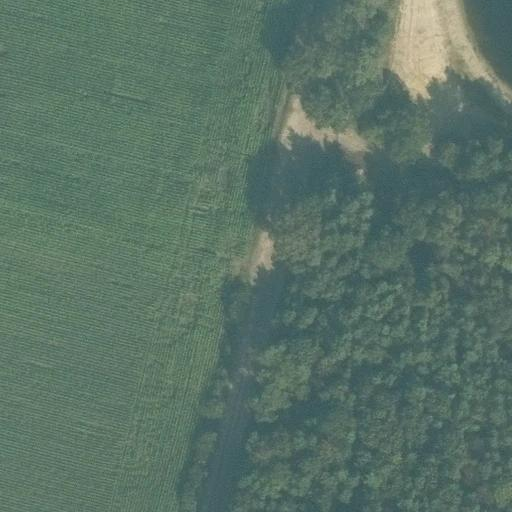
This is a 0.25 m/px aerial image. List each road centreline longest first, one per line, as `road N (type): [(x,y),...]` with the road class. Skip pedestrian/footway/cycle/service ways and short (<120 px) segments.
road 1 (track): [(337,0),(213,511)]
road 2 (unknown): [(467,118),(433,80),(421,45),(420,0)]
